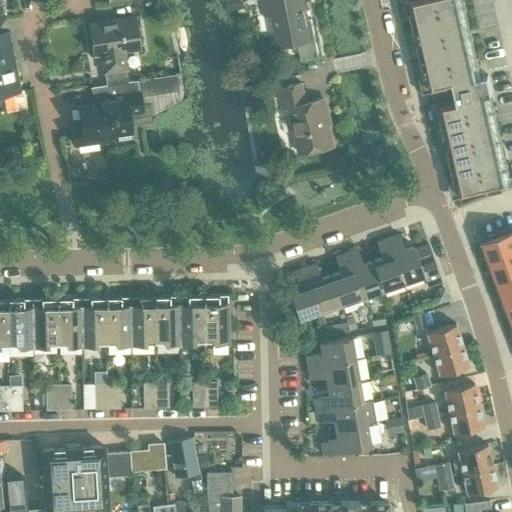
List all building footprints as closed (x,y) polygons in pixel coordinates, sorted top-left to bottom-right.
[(307,19),(303,0),(263,0),(261,1),(264,16),(271,15),(278,46),(297,43),(301,60),(318,57),(311,19),(307,19)] [(406,0),(427,90),(445,86),(449,102),(436,105),(457,196),(488,189),(489,190),(503,187),(502,185),(507,184),(487,95),(492,94),(487,75),(476,77),(458,0),(406,0)] [(102,53),(106,84),(128,80),(123,51),(139,48),(134,16),(88,23),(93,55),(102,53)] [(0,31),(0,93),(18,90),(8,30),(0,31)] [(80,125),(71,126),(74,144),(116,138),(116,140),(131,138),(127,112),(141,110),(138,95),(176,89),(174,73),(131,80),(128,80),(106,84),(90,86),(92,104),(78,106),(80,125)] [(277,87),(281,108),(287,107),(298,153),(332,145),(322,99),(306,102),(301,82),(277,87)] [(250,104),(262,102),(260,90),(248,92),(250,104)] [(511,232),(482,244),(490,265),(511,256),(511,232)] [(398,233),(387,237),(403,283),(423,276),(426,285),(440,281),(432,256),(428,244),(415,249),(414,246),(403,249),(398,233)] [(381,257),(371,260),(382,290),(403,283),(387,237),(375,241),(381,257)] [(356,248),(345,252),(360,297),(382,290),(371,260),(362,263),(356,248)] [(339,271),(330,275),(340,305),(360,297),(345,252),(334,255),(339,271)] [(511,256),(490,265),(497,285),(511,279),(511,256)] [(314,262),(304,266),(319,312),(340,305),(330,275),(320,278),(314,262)] [(319,312),(304,266),(292,270),(297,286),(288,289),(298,319),(319,312)] [(511,279),(497,285),(505,305),(511,302),(511,279)] [(447,299),(442,286),(437,288),(433,297),(435,303),(447,299)] [(201,293),(177,294),(178,343),(202,342),(201,293)] [(226,293),(201,293),(202,342),(227,342),(226,293)] [(177,294),(152,295),(153,344),(178,343),(177,294)] [(128,295),(104,296),(104,345),(128,344),(128,295)] [(152,295),(128,295),(128,344),(153,344),(152,295)] [(104,296),(79,297),(80,345),(104,345),(104,296)] [(54,297),(30,298),(31,347),(56,346),(54,297)] [(79,297),(54,297),(56,346),(80,345),(79,297)] [(30,298),(6,299),(7,347),(31,347),(30,298)] [(411,311),(416,329),(425,326),(419,308),(411,311)] [(352,317),(345,320),(349,331),(356,328),(352,317)] [(427,332),(433,353),(461,345),(455,324),(427,332)] [(332,326),(325,327),(327,334),(334,333),(332,326)] [(305,356),(307,367),(354,359),(350,337),(318,343),(320,353),(305,356)] [(388,344),(375,346),(377,354),(390,352),(388,344)] [(461,345),(433,353),(439,375),(468,367),(461,345)] [(324,375),(326,386),(358,381),(354,359),(307,367),(308,378),(324,375)] [(414,376),(417,388),(429,385),(426,373),(414,376)] [(395,383),(393,374),(382,376),(384,385),(395,383)] [(312,398),(314,410),(362,402),(358,381),(326,386),(328,395),(312,398)] [(167,382),(155,383),(155,407),(168,407),(167,382)] [(203,382),(191,382),(191,407),(204,407),(203,382)] [(217,382),(203,382),(204,407),(216,406),(217,406),(217,382)] [(155,383),(142,383),(143,408),(155,407),(155,383)] [(444,390),(449,411),(478,405),(474,383),(444,390)] [(57,384),(44,385),(45,410),(58,410),(57,384)] [(70,384),(57,384),(58,410),(70,409),(70,384)] [(94,409),(107,408),(106,384),(94,384),(94,409)] [(106,384),(107,408),(119,408),(119,384),(106,384)] [(8,386),(0,385),(0,410),(9,411),(8,386)] [(9,386),(8,386),(9,411),(22,410),(21,385),(9,386)] [(362,402),(315,410),(315,411),(317,421),(317,422),(332,419),(334,429),(375,422),(372,400),(362,402)] [(434,401),(421,404),(424,417),(437,414),(434,401)] [(421,416),(419,405),(406,407),(408,418),(421,416)] [(478,405),(449,411),(454,433),(483,426),(478,405)] [(315,411),(307,412),(309,423),(317,421),(315,411)] [(437,414),(424,417),(427,429),(440,426),(437,414)] [(401,417),(388,419),(391,433),(403,431),(401,417)] [(375,422),(334,429),(336,439),(320,442),(322,454),(370,445),(366,424),(375,422)] [(198,473),(196,456),(192,437),(168,441),(175,477),(198,473)] [(164,467),(162,443),(147,444),(148,450),(129,451),(130,470),(150,468),(164,467)] [(459,460),(452,461),(454,473),(461,471),(461,472),(491,465),(486,444),(457,450),(459,460)] [(65,448),(40,450),(42,474),(44,511),(68,511),(104,510),(107,509),(105,477),(130,475),(130,470),(129,451),(104,453),(103,446),(78,447),(65,448)] [(207,452),(197,453),(199,466),(209,464),(207,452)] [(447,462),(435,465),(438,478),(450,475),(447,462)] [(491,465),(461,472),(466,493),(495,487),(491,465)] [(238,511),(238,496),(231,496),(231,473),(205,473),(205,497),(206,497),(207,511),(238,511)] [(450,475),(438,478),(440,488),(452,486),(450,475)] [(3,480),(6,511),(26,511),(23,478),(3,480)] [(463,503),(452,504),(452,511),(489,511),(488,500),(463,503)] [(183,511),(182,501),(172,502),(172,504),(169,504),(153,507),(153,511),(183,511)] [(386,511),(387,502),(308,501),(308,510),(263,510),(263,511),(386,511)]
